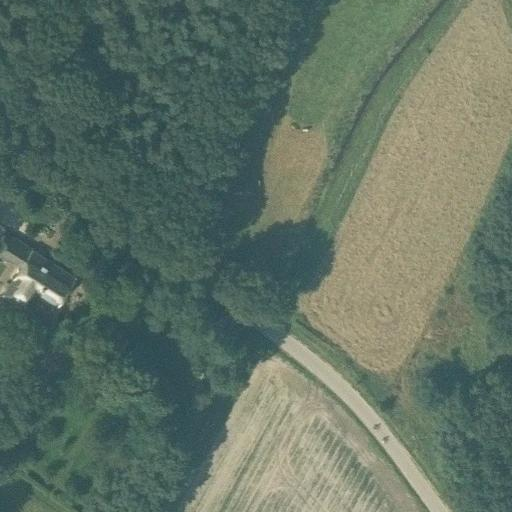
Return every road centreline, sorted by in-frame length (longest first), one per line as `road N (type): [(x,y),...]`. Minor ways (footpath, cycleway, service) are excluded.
road 1 (unclassified): [(440,511),(402,452),(329,369),(0,122)]
road 2 (track): [(285,0),(200,272)]
